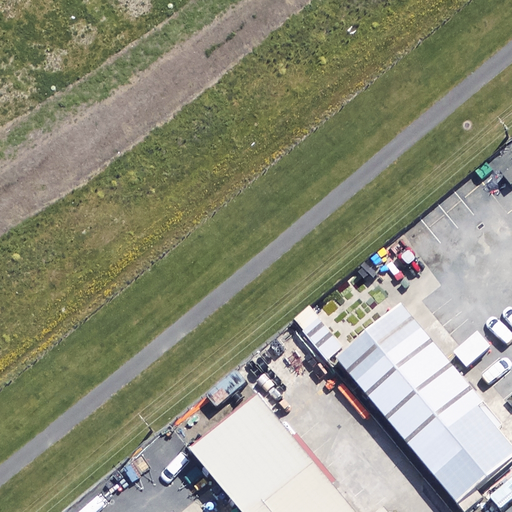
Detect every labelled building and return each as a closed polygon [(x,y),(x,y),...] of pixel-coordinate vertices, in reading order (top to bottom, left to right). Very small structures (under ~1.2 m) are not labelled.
[(345,348),(314,310),(296,325),(327,363),(345,348)] [(476,511),(511,483),(511,455),(401,317),(335,370),(448,511),(476,511)] [(219,411),(246,388),(235,375),(208,398),(219,411)] [(340,511),(261,412),(201,460),(242,511),(340,511)] [(200,469),(172,435),(148,455),(175,489),(200,469)]
